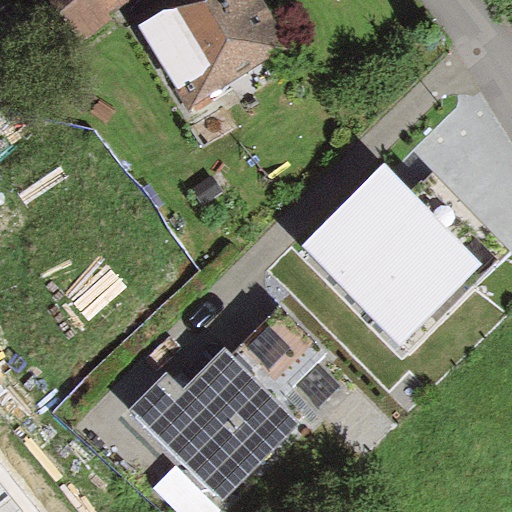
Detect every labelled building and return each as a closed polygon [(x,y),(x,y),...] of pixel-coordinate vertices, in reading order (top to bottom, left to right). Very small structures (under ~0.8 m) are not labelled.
[(132,0),(56,0),(84,36),(132,0)] [(255,0),(175,0),(138,25),(191,103),(283,41),(255,0)] [(489,279),(385,169),(295,254),(399,364),(489,279)] [(209,511),(218,511),(292,439),(261,409),(312,358),(275,321),(182,413),(163,393),(127,429),(209,511)] [(41,511),(0,462),(0,511),(41,511)]
